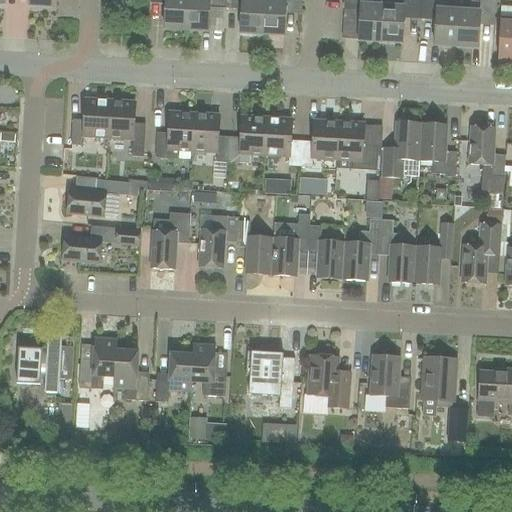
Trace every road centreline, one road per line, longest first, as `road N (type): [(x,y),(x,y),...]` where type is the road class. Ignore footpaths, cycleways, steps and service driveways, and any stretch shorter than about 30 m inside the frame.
road 1 (residential): [(511,329),(40,297),(29,289),(41,62)]
road 2 (residential): [(41,62),(511,93)]
road 3 (residential): [(325,510),(0,495)]
